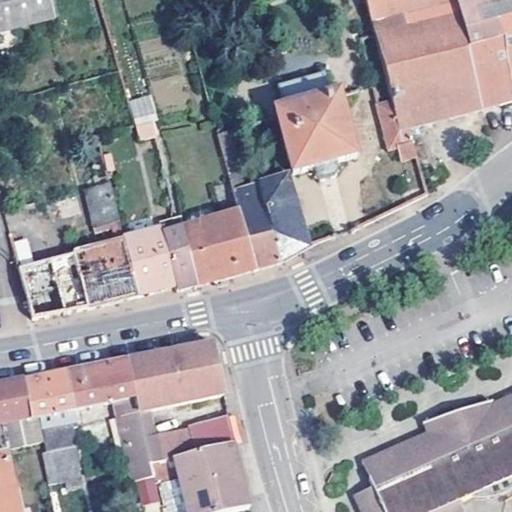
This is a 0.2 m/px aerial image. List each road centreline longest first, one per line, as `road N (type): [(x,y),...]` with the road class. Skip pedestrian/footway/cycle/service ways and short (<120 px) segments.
road 1 (tertiary): [(511,167),(431,229),(311,294),(249,311)]
road 2 (tertiary): [(249,311),(25,348)]
road 3 (tertiary): [(249,311),(289,511)]
